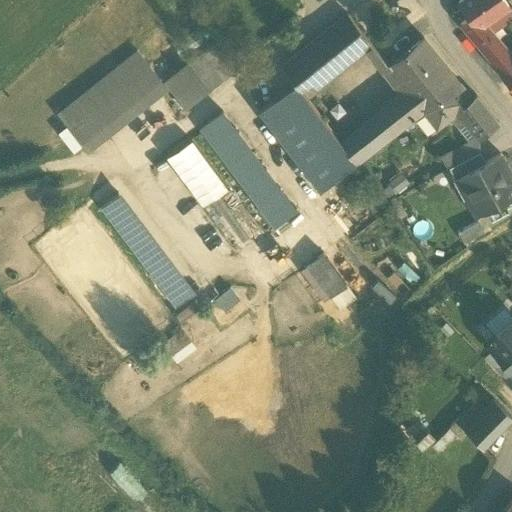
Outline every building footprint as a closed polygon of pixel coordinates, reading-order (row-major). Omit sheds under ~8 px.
[(504,0),(460,0),(458,2),(467,17),(460,24),(469,34),(485,23),(509,7),(504,0)] [(347,14),(281,66),(293,84),(294,84),(303,96),(327,77),(370,43),(347,14)] [(207,23),(171,44),(180,59),(216,39),(207,23)] [(485,23),(469,34),(484,52),(499,39),(485,23)] [(222,37),(164,83),(185,109),(243,63),(222,37)] [(458,83),(422,39),(387,67),(405,89),(422,110),(423,112),(458,83)] [(511,59),(511,55),(499,39),(484,52),(499,70),(511,59)] [(136,51),(57,114),(80,143),(159,80),(136,51)] [(511,59),(499,70),(511,85),(511,59)] [(327,77),(303,96),(330,132),(355,113),(327,77)] [(471,99),(458,83),(423,112),(436,128),(456,112),(478,139),(498,124),(475,95),(471,99)] [(303,96),(294,84),(259,111),(320,191),(354,164),(339,143),(330,132),(303,96)] [(363,125),(339,143),(354,164),(422,110),(405,89),(373,113),(375,116),(363,125)] [(355,113),(330,132),(339,143),(363,125),(355,113)] [(263,172),(220,114),(200,130),(243,187),(263,172)] [(171,154),(202,206),(228,191),(197,138),(171,154)] [(477,166),(459,176),(460,177),(471,197),(465,200),(475,217),(511,196),(511,175),(500,154),(477,166)] [(471,155),(448,167),(454,179),(460,177),(459,176),(477,166),(471,155)] [(293,212),(263,172),(243,187),(273,227),(293,212)] [(189,297),(113,197),(99,208),(175,307),(189,297)] [(404,214),(394,198),(387,202),(397,218),(404,214)] [(478,221),(457,233),(463,243),(484,232),(478,221)] [(348,288),(324,256),(307,266),(332,299),(348,288)] [(216,299),(225,309),(239,297),(230,287),(216,299)] [(511,322),(487,343),(511,373),(511,322)] [(493,402),(464,432),(490,456),(500,446),(492,439),(511,419),(493,402)] [(134,484),(109,461),(102,468),(127,491),(134,484)] [(511,511),(511,498),(500,511),(511,511)]
